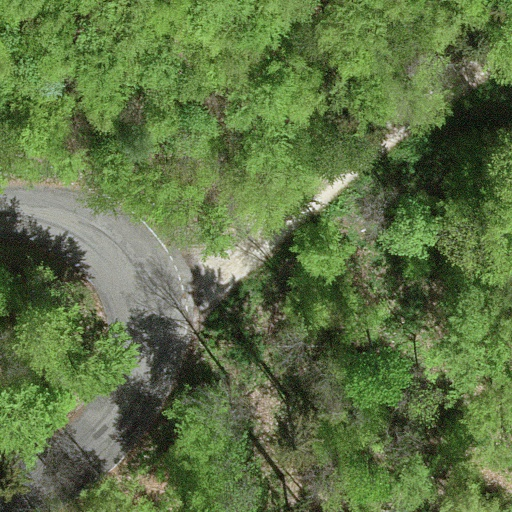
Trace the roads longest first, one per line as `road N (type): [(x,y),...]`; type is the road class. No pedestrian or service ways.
road 1 (tertiary): [(7,511),(41,491),(108,423),(140,355),(147,308),(100,233),(37,197),(0,204)]
road 2 (track): [(511,44),(425,99),(147,308)]
